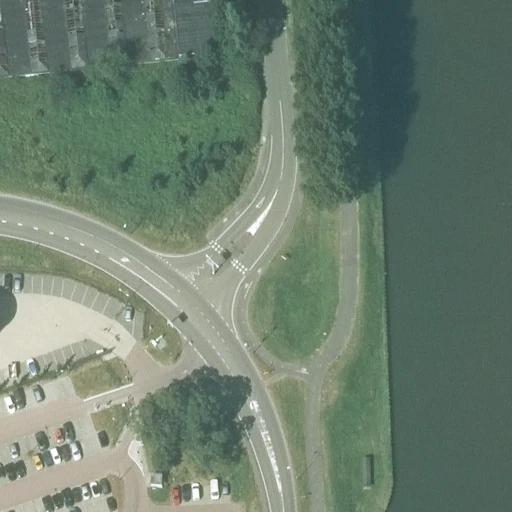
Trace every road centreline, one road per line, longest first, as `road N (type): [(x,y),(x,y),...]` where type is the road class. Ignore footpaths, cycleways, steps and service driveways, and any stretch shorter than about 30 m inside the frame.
road 1 (tertiary): [(188,307),(257,227),(281,177),(270,0)]
road 2 (secondary): [(283,511),(246,387),(188,307)]
road 3 (secondary): [(188,307),(104,249),(0,218)]
